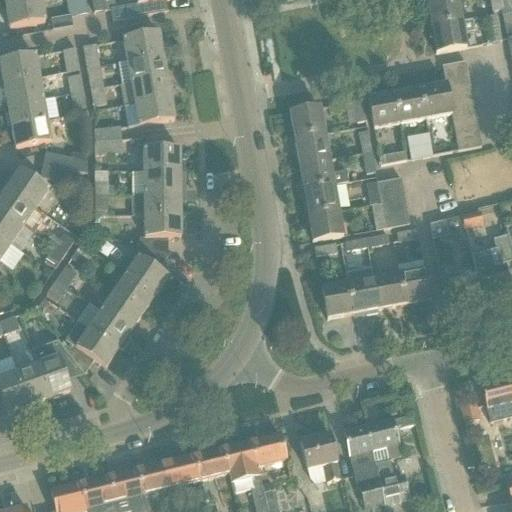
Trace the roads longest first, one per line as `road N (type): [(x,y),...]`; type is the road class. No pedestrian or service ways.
road 1 (residential): [(241,143),(211,146),(199,157),(201,268),(186,314),(118,394),(131,433)]
road 2 (residential): [(237,102),(407,70),(401,0)]
road 3 (residential): [(240,367),(258,322),(260,241),(241,143)]
road 4 (residential): [(240,367),(319,387),(420,364)]
road 5 (residential): [(456,511),(420,364)]
road 6 (residential): [(0,469),(131,433)]
road 7 (residential): [(131,433),(175,423),(240,367)]
